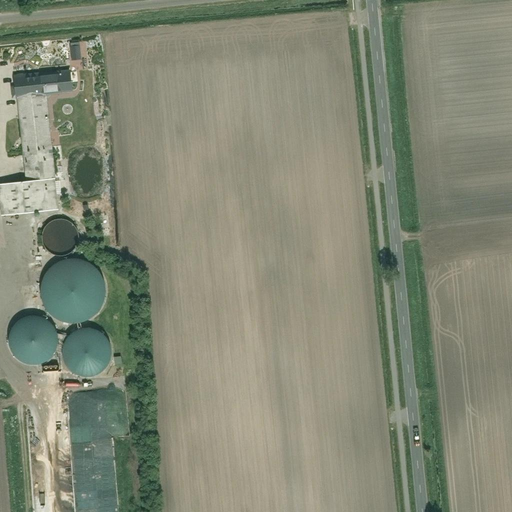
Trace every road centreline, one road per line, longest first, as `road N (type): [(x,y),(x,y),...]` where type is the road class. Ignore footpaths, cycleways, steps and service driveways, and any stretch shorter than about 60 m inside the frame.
road 1 (tertiary): [(372,0),(423,511)]
road 2 (unclassified): [(0,18),(175,0)]
